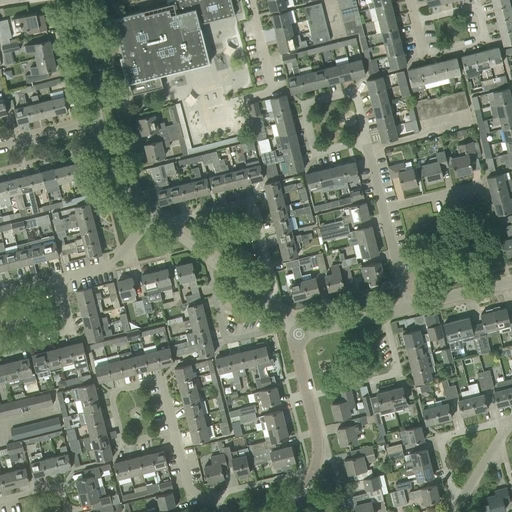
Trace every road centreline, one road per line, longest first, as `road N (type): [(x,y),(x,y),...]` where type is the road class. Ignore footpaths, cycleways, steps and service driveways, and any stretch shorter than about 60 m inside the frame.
road 1 (residential): [(269,304),(275,290),(251,202),(179,218),(173,229)]
road 2 (residential): [(173,431),(122,444),(110,393),(161,380)]
road 3 (residential): [(415,22),(475,8),(482,37),(422,53)]
road 4 (residential): [(288,318),(225,341),(208,269),(213,259)]
road 5 (residential): [(366,140),(315,151),(305,105),(355,93)]
road 6 (residential): [(306,395),(394,372),(383,314)]
road 7 (residential): [(511,419),(438,437),(455,507)]
road 8 (unclassified): [(71,0),(98,125)]
road 9 (residential): [(244,98),(275,91),(252,0)]
road 10 (residential): [(151,213),(114,260),(56,282)]
road 11 (residential): [(56,282),(68,331),(0,347)]
